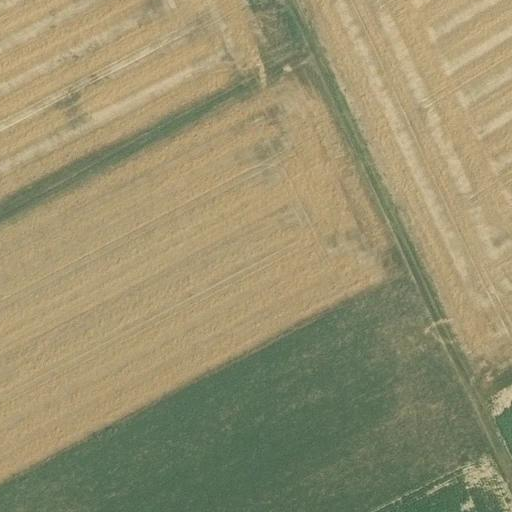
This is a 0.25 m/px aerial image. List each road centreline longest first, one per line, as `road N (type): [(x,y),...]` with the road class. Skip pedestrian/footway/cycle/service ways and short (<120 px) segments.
road 1 (track): [(511,477),(288,0)]
road 2 (track): [(312,53),(0,217)]
